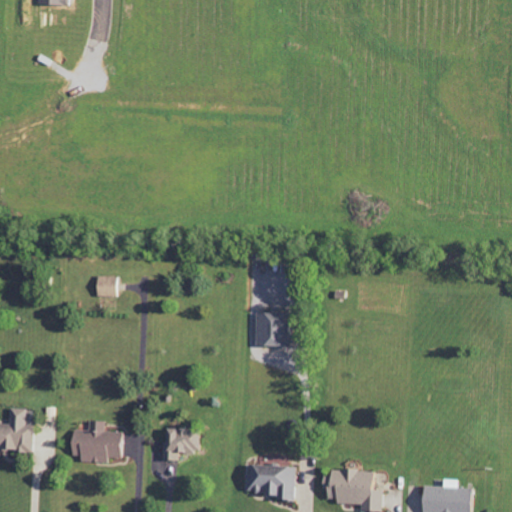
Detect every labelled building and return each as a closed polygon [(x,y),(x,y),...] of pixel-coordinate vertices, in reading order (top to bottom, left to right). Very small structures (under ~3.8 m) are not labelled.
[(124,277),(103,276),(102,297),(124,297),(124,277)] [(262,346),(298,346),(299,313),(262,312),(262,346)] [(0,450),(40,451),(41,425),(32,425),(33,408),(17,408),(17,423),(0,423),(1,416),(0,416),(0,450)] [(80,429),(79,455),(87,456),(86,461),(115,462),(115,457),(129,458),(131,432),(111,431),(111,421),(94,421),(94,430),(80,429)] [(168,461),(185,461),(185,452),(206,453),(207,429),(176,428),(176,442),(169,442),(168,461)] [(254,492),(283,493),(283,501),(301,501),(302,466),(255,465),(254,492)] [(384,511),(388,511),(389,490),(383,490),(384,471),(339,469),(339,476),(331,476),(330,491),(335,491),(334,502),(368,504),(367,511),(384,511)] [(482,511),(483,488),(467,488),(467,480),(452,479),(452,487),(432,486),(431,511),(482,511)]
